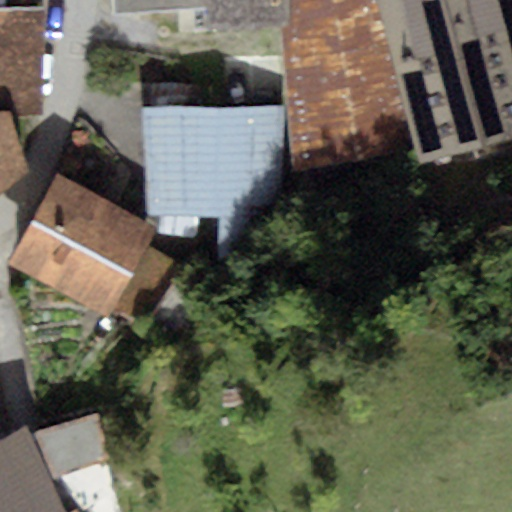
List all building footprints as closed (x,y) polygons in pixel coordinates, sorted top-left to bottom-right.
[(112,0),(113,11),(204,7),(207,29),(279,28),(289,29),(286,0),(112,0)] [(286,0),(289,29),(279,28),(294,171),(416,148),(377,0),(286,0)] [(511,0),(377,0),(416,148),(420,165),(511,141),(511,0)] [(44,11),(0,10),(0,114),(8,113),(43,113),(44,11)] [(283,106),(140,107),(149,216),(218,218),(219,262),(285,230),(283,106)] [(0,193),(30,170),(8,113),(0,114),(0,193)] [(156,229),(58,175),(5,265),(110,319),(156,229)] [(178,267),(151,249),(117,315),(142,325),(178,267)] [(119,511),(121,511),(95,413),(35,430),(30,420),(0,435),(0,511),(119,511)]
